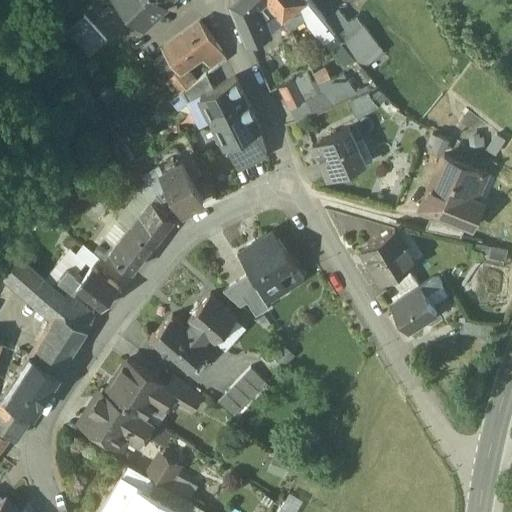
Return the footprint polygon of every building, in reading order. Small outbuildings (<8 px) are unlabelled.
[(127,0),(146,20),(167,0),(127,0)] [(232,0),(232,1),(232,3),(232,5),(248,43),(271,33),(265,19),(270,15),(269,14),(260,4),(264,0),(232,0)] [(268,0),(264,0),(260,4),(269,14),(275,8),(268,0)] [(268,0),(275,8),(283,18),(300,5),(306,0),(268,0)] [(326,20),(309,0),(306,0),(300,5),(303,9),(308,22),(324,41),(335,32),(326,20)] [(338,11),(326,20),(335,32),(344,42),(356,32),(338,11)] [(89,58),(105,44),(84,20),(68,34),(89,58)] [(200,21),(163,47),(179,70),(201,54),(216,42),(200,21)] [(335,32),(324,41),(332,50),(344,42),(335,32)] [(216,42),(201,54),(211,69),(226,58),(216,42)] [(344,72),(319,82),(324,90),(333,103),(357,92),(344,72)] [(186,73),(176,79),(183,87),(191,82),(186,73)] [(207,73),(184,90),(189,100),(201,94),(201,93),(214,87),(207,73)] [(307,73),(297,78),(301,86),(311,81),(307,73)] [(214,87),(201,93),(201,94),(213,118),(247,101),(235,76),(214,87)] [(297,78),(280,86),(290,107),(291,106),(317,93),(311,81),(301,86),(297,78)] [(386,94),(378,84),(367,89),(377,102),(386,94)] [(317,93),(291,106),(297,120),(333,103),(324,90),(317,93)] [(247,101),(213,118),(226,145),(227,144),(259,128),(260,128),(247,101)] [(397,108),(392,116),(402,123),(406,114),(397,108)] [(350,125),(313,141),(329,177),(361,163),(352,143),(357,141),(350,125)] [(259,128),(227,144),(238,166),(267,153),(259,128)] [(489,171),(445,152),(423,203),(434,208),(466,222),(473,225),(484,200),(477,198),(489,171)] [(204,198),(182,158),(163,168),(169,181),(182,204),(184,209),(204,198)] [(169,181),(154,189),(170,210),(182,204),(169,181)] [(173,217),(148,199),(145,204),(128,226),(153,243),(173,217)] [(466,222),(434,208),(426,225),(461,234),(466,222)] [(153,243),(128,226),(112,247),(108,252),(109,253),(132,270),(153,243)] [(400,244),(391,228),(363,245),(383,279),(416,258),(405,241),(400,244)] [(295,263),(274,229),(240,250),(261,284),(277,274),(295,263)] [(112,247),(103,239),(96,250),(106,257),(109,253),(108,252),(112,247)] [(51,286),(16,255),(2,276),(52,319),(57,312),(84,330),(95,314),(71,293),(68,290),(63,296),(51,286)] [(416,258),(383,279),(388,288),(422,268),(416,258)] [(295,263),(277,274),(286,288),(304,277),(295,263)] [(119,287),(92,265),(81,279),(75,287),(100,307),(102,308),(119,287)] [(66,268),(51,286),(63,296),(68,290),(71,293),(75,287),(81,279),(66,268)] [(269,306),(248,272),(223,288),(241,304),(247,300),(256,314),(269,306)] [(440,273),(431,275),(421,281),(432,299),(449,289),(440,273)] [(277,274),(261,284),(270,298),(286,288),(277,274)] [(421,281),(392,299),(408,326),(437,308),(432,299),(421,281)] [(100,307),(75,287),(71,293),(95,314),(100,307)] [(211,292),(188,316),(193,320),(209,335),(215,340),(237,316),(211,292)] [(52,319),(29,355),(57,373),(84,330),(57,312),(52,319)] [(193,320),(187,327),(172,313),(150,338),(169,356),(171,354),(188,370),(209,347),(203,342),(209,335),(193,320)] [(493,324),(460,318),(461,331),(490,336),(493,324)] [(26,354),(0,394),(28,417),(57,373),(29,355),(26,354)] [(127,361),(106,394),(145,419),(154,405),(163,410),(171,397),(174,391),(166,386),(127,361)] [(251,367),(217,401),(233,417),(267,383),(251,367)] [(202,396),(172,376),(166,386),(174,391),(171,397),(192,411),(202,396)] [(106,394),(103,392),(82,425),(119,448),(126,437),(139,445),(153,424),(145,419),(106,394)] [(28,417),(0,394),(0,417),(2,420),(1,421),(5,423),(1,430),(14,440),(28,417)] [(179,470),(159,457),(153,465),(174,478),(179,470)] [(153,465),(145,477),(167,490),(173,481),(174,479),(174,478),(153,465)] [(203,511),(128,468),(101,511),(203,511)] [(188,490),(173,481),(167,490),(182,499),(188,490)] [(20,511),(4,497),(2,499),(0,501),(0,511),(20,511)]
